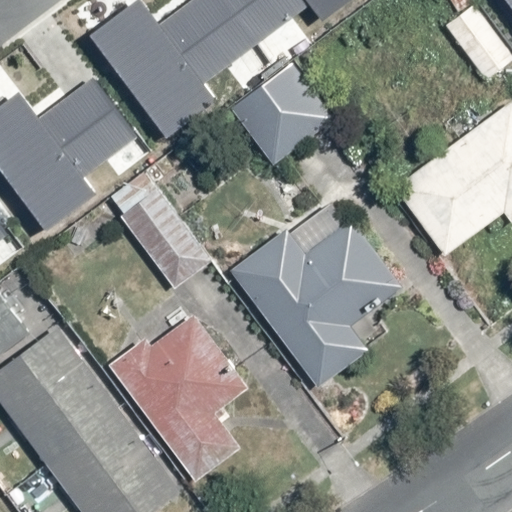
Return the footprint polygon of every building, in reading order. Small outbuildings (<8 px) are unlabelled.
[(150,0),(143,0),(100,32),(175,134),(224,98),(212,82),(318,3),(330,19),(355,0),(189,0),(164,19),(150,0)] [(511,63),(511,50),(478,5),(475,1),(446,24),(489,81),(511,63)] [(294,72),(239,113),(274,160),(329,119),(294,72)] [(26,87),(0,106),(0,153),(54,225),(100,191),(89,176),(144,135),(101,77),(48,116),(26,87)] [(511,102),(396,185),(447,257),(506,213),(511,220),(511,102)] [(0,243),(14,234),(0,215),(0,243)] [(290,231),(231,268),(320,387),(375,351),(355,326),(408,287),(356,222),(307,255),(290,231)] [(194,306),(111,364),(195,485),(245,453),(217,413),(252,387),(194,306)] [(159,511),(187,494),(63,327),(0,371),(0,395),(83,511),(159,511)]
